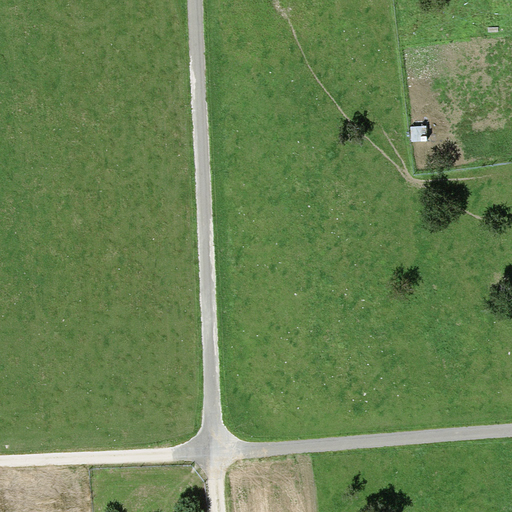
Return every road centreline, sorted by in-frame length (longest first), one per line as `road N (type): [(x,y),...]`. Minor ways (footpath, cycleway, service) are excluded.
road 1 (track): [(0,462),(511,427)]
road 2 (track): [(194,0),(212,452)]
